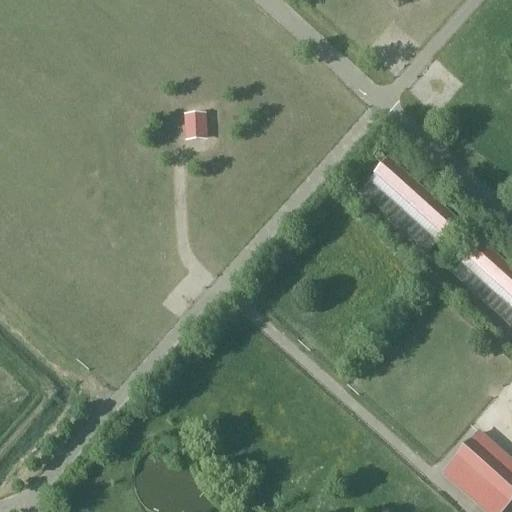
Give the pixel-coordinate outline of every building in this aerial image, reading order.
[(184,111),(185,137),(205,136),(204,111),(184,111)] [(385,159),(359,197),(436,250),(462,212),(385,159)] [(403,241),(426,260),(431,254),(409,235),(403,241)] [(456,270),(511,321),(511,266),(483,240),(456,270)] [(505,511),(511,504),(511,462),(479,434),(442,475),(483,511),(505,511)]
